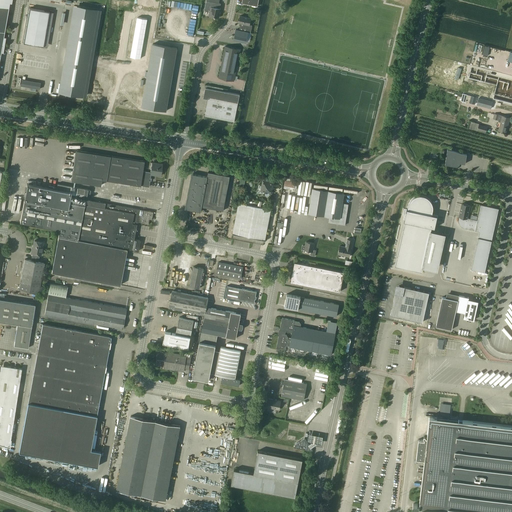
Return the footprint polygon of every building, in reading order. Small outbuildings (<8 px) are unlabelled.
[(0,0),(0,56),(1,52),(3,52),(5,42),(2,42),(9,3),(11,3),(11,0),(0,0)] [(219,18),(221,9),(219,8),(220,3),(219,3),(219,0),(206,0),(204,11),(209,12),(209,16),(219,18)] [(68,63),(64,62),(59,92),(83,96),(99,9),(74,5),(66,50),(71,51),(68,63)] [(29,9),(23,43),(43,47),(49,12),(29,9)] [(239,23),(241,23),(239,30),(248,32),(250,33),(252,25),(249,25),(251,18),(240,16),(239,23)] [(246,42),(248,32),(239,30),(236,30),(234,40),(246,42)] [(152,44),(142,107),(166,111),(177,48),(152,44)] [(225,46),(219,78),(234,81),(234,80),(235,74),(240,49),(225,46)] [(486,69),(484,74),(496,77),(497,73),(486,69)] [(41,83),(21,80),(20,86),(40,89),(41,83)] [(234,122),(239,96),(240,94),(205,88),(203,98),(208,99),(205,116),(234,122)] [(491,108),(494,101),(487,99),(485,105),(491,108)] [(506,133),(510,118),(502,116),(494,113),(493,119),(498,120),(498,121),(500,122),(498,131),(506,133)] [(470,121),(468,128),(477,131),(477,130),(486,132),(487,127),(479,124),(470,121)] [(467,154),(447,149),(445,164),(457,166),(459,164),(460,163),(465,164),(467,154)] [(150,174),(151,172),(143,171),(144,161),(76,150),(71,180),(101,185),(102,179),(142,186),(149,187),(150,181),(149,181),(151,174),(150,174)] [(152,162),(151,172),(150,174),(151,174),(160,175),(162,164),(152,162)] [(223,211),(230,176),(208,172),(207,177),(191,174),(185,209),(201,212),(202,206),(223,211)] [(246,177),(241,176),(240,183),(238,183),(238,186),(244,187),(244,185),(245,185),(245,184),(244,184),(244,182),(245,182),(246,177)] [(283,188),(295,190),(297,180),(285,178),(283,188)] [(259,185),(258,193),(263,194),(265,191),(271,192),(273,183),(263,181),(262,186),(259,185)] [(25,200),(21,223),(59,230),(58,236),(51,272),(120,285),(127,249),(130,250),(138,251),(140,240),(134,239),(137,224),(138,224),(138,222),(140,223),(148,225),(149,219),(152,220),(153,212),(143,210),(85,199),(85,202),(70,199),(71,194),(83,196),(83,197),(86,198),(88,189),(57,183),(56,189),(28,183),(25,200)] [(345,225),(348,204),(342,203),(344,193),(312,188),(308,213),(330,216),(329,222),(345,225)] [(409,204),(408,205),(407,209),(404,221),(405,221),(395,265),(422,271),(431,227),(434,228),(437,216),(432,215),(432,211),(433,209),(433,208),(433,207),(433,206),(432,205),(432,204),(432,203),(431,202),(431,201),(430,200),(429,199),(428,199),(428,198),(427,197),(426,197),(425,196),(424,196),(423,196),(422,196),(420,195),(419,196),(418,196),(417,196),(416,196),(415,197),(414,197),(413,198),(412,198),(411,199),(411,200),(410,201),(409,202),(409,203),(409,204)] [(265,240),(271,209),(238,203),(232,234),(265,240)] [(459,216),(467,218),(470,206),(468,205),(468,204),(464,203),(463,204),(462,204),(459,216)] [(484,272),(495,226),(498,209),(480,205),(477,220),(467,218),(459,216),(458,216),(458,217),(459,217),(459,218),(459,219),(459,220),(459,221),(459,222),(459,223),(460,224),(460,225),(461,224),(461,225),(462,226),(464,227),(465,227),(465,228),(479,232),(471,269),(484,272)] [(449,234),(441,274),(444,274),(443,279),(452,281),(461,236),(449,234)] [(349,257),(353,240),(347,239),(345,247),(340,246),(338,254),(349,257)] [(45,263),(38,261),(39,255),(41,256),(43,243),(34,241),(33,250),(32,250),(31,254),(32,254),(31,260),(25,259),(18,289),(39,293),(45,263)] [(302,249),(304,250),(311,251),(310,255),(315,256),(316,250),(312,250),(314,243),(306,241),(305,246),(303,245),(302,245),(301,248),(302,249)] [(241,279),(243,267),(218,262),(216,274),(241,279)] [(295,262),(291,282),(340,291),(344,272),(295,262)] [(189,286),(199,288),(203,268),(193,266),(189,286)] [(44,314),(122,328),(126,308),(65,297),(67,286),(50,283),(44,314)] [(254,303),(257,291),(227,285),(225,297),(254,303)] [(396,290),(390,315),(422,322),(429,292),(402,286),(400,287),(399,286),(396,288),(397,289),(396,290)] [(172,291),(169,307),(171,308),(171,310),(182,313),(183,310),(205,314),(206,307),(208,298),(203,297),(172,291)] [(452,329),(456,311),(459,296),(447,293),(446,298),(442,297),(436,326),(452,329)] [(303,310),(306,298),(287,294),(284,306),(303,310)] [(469,298),(459,296),(456,311),(465,313),(464,318),(473,320),(477,305),(468,303),(469,298)] [(0,298),(0,321),(17,324),(14,346),(28,348),(31,326),(35,304),(0,298)] [(322,314),(325,302),(306,298),(303,310),(322,314)] [(336,316),(338,304),(325,302),(322,314),(336,316)] [(205,314),(204,317),(205,317),(239,324),(241,314),(231,312),(206,307),(205,314)] [(189,347),(192,330),(194,320),(179,317),(176,333),(165,331),(163,343),(189,347)] [(239,324),(205,317),(204,322),(203,322),(202,332),(192,377),(209,380),(218,335),(236,339),(238,329),(241,330),(242,324),(239,324)] [(276,347),(278,350),(284,351),(286,349),(286,346),(289,346),(289,347),(331,355),(335,333),(301,326),(301,324),(299,321),(282,318),(276,347)] [(90,450),(97,416),(111,337),(42,324),(18,452),(97,467),(100,452),(90,450)] [(424,336),(423,350),(442,352),(443,342),(444,338),(424,336)] [(239,386),(240,379),(236,378),(241,350),(221,346),(215,374),(222,375),(221,382),(239,386)] [(181,350),(181,355),(158,351),(157,359),(157,363),(165,364),(164,368),(184,371),(184,369),(189,369),(192,352),(181,350)] [(0,443),(10,447),(22,368),(0,364),(0,443)] [(281,396),(304,400),(307,384),(284,379),(281,396)] [(279,410),(280,401),(268,399),(267,407),(279,410)] [(166,500),(180,426),(131,416),(117,488),(118,491),(166,500)] [(413,505),(413,506),(414,507),(419,507),(422,508),(421,511),(511,511),(511,426),(429,416),(427,438),(426,437),(426,436),(425,436),(424,436),(423,436),(423,437),(423,438),(424,438),(424,439),(424,440),(418,439),(416,459),(424,460),(419,504),(415,503),(414,503),(413,504),(413,505)] [(312,443),(308,446),(310,449),(317,444),(322,445),(323,437),(308,435),(307,442),(312,443)] [(295,445),(294,447),(312,451),(312,450),(304,438),(295,445)] [(234,469),(231,485),(295,497),(303,459),(258,451),(254,473),(234,469)]
